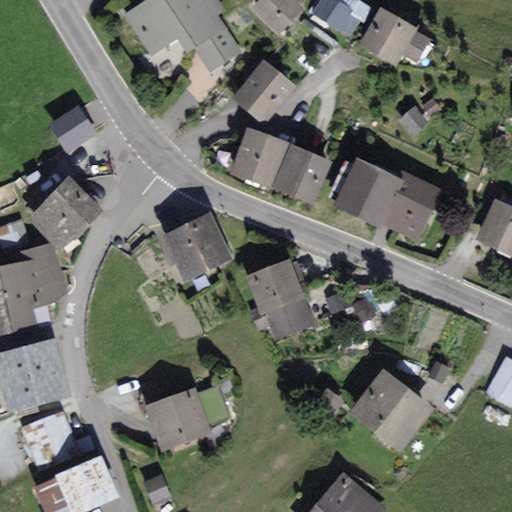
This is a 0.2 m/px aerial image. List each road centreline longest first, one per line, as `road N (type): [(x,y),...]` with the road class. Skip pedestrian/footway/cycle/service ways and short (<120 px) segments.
road 1 (tertiary): [(168,163),(224,197),(511,315)]
road 2 (residential): [(168,163),(234,128),(274,130),(342,70)]
road 3 (residential): [(68,333),(98,241),(168,163)]
road 4 (tertiary): [(56,0),(117,101),(168,163)]
road 5 (residential): [(68,333),(124,511)]
